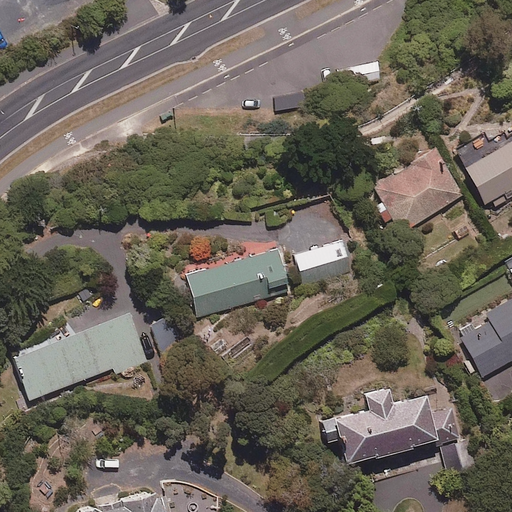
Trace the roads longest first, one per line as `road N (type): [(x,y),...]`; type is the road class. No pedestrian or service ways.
road 1 (secondary): [(286,0),(65,105),(0,150)]
road 2 (secondary): [(0,111),(75,65),(214,0)]
